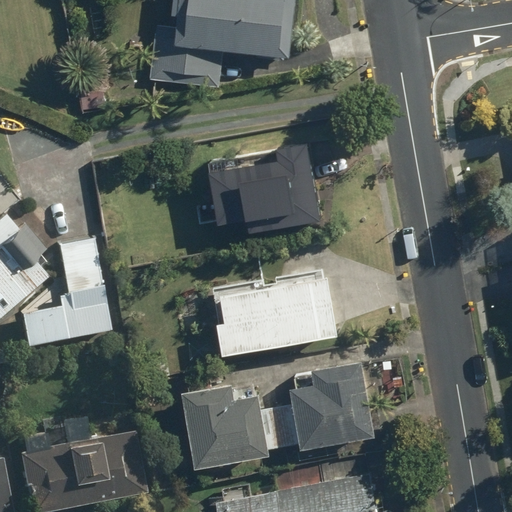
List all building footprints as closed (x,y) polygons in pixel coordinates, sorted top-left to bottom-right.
[(294,0),(176,0),(174,26),(164,25),(162,46),(151,45),(148,81),(220,87),(223,51),(289,58),(294,0)] [(308,144),(274,149),(275,160),(210,171),(219,226),(247,221),(249,232),(321,220),(308,144)] [(0,314),(45,277),(32,261),(46,249),(22,221),(14,227),(2,214),(0,216),(0,314)] [(46,306),(17,311),(23,347),(107,333),(91,237),(55,243),(63,293),(45,296),(46,306)] [(224,321),(215,322),(220,355),(338,337),(329,279),(220,296),(224,321)] [(193,469),(268,457),(267,450),(298,444),(299,450),(375,436),(361,359),(310,368),(313,384),(287,388),(290,402),(261,409),(258,392),(234,395),(232,382),(180,390),(193,469)] [(14,450),(25,511),(33,511),(144,492),(132,429),(14,450)] [(0,511),(9,511),(1,459),(0,459),(0,511)] [(378,511),(370,471),(213,502),(215,511),(378,511)]
